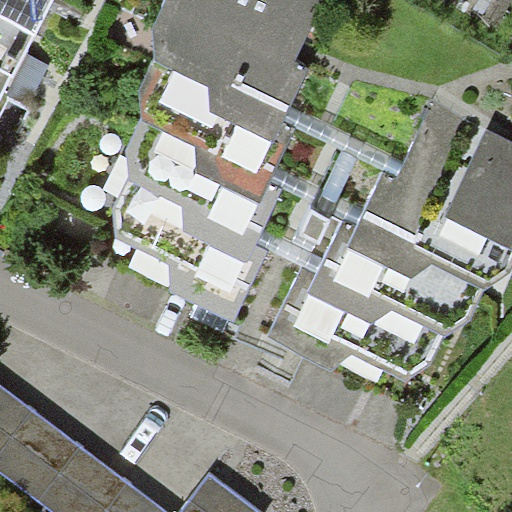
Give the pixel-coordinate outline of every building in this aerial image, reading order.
[(0,0),(0,99),(43,19),(52,0),(0,0)] [(323,0),(173,0),(153,44),(156,70),(144,89),(145,124),(131,158),(136,178),(119,217),(122,239),(171,264),(173,300),(231,326),(265,252),(257,248),(262,237),(284,192),(270,186),(275,175),(295,130),(285,127),(289,115),(310,70),(295,63),(300,51),(323,0)] [(511,148),(484,135),(435,111),(406,171),(401,182),(384,174),(363,218),(356,232),(341,224),(317,274),(301,267),(265,342),(334,375),(360,358),(405,382),(428,366),(441,339),(464,325),(483,295),(503,285),(511,267),(511,148)] [(308,217),(295,244),(316,255),(330,228),(308,217)] [(183,508),(0,367),(0,457),(71,511),(255,511),(257,510),(209,474),(183,508)]
